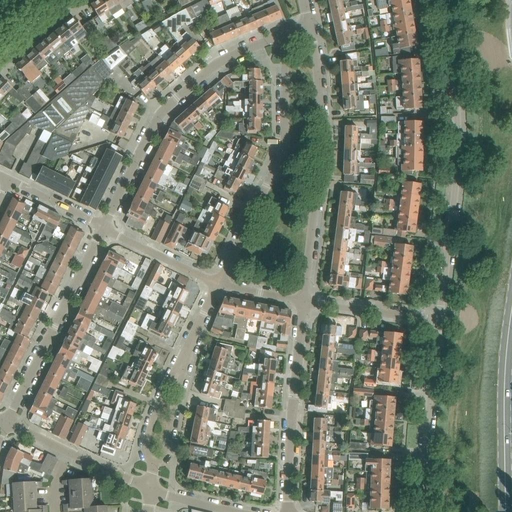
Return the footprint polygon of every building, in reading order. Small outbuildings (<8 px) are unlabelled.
[(101,0),(98,0),(90,5),(98,17),(94,19),(100,28),(104,25),(102,23),(112,16),(101,0)] [(116,0),(101,0),(112,16),(122,9),(118,3),(116,0)] [(116,0),(118,3),(122,9),(123,10),(134,3),(131,0),(116,0)] [(205,0),(187,9),(186,10),(191,20),(193,23),(192,20),(213,10),(211,5),(207,0),(205,0)] [(281,18),(273,0),(272,0),(267,2),(267,3),(263,5),(270,23),(281,18)] [(327,0),(330,11),(357,5),(356,1),(348,3),(347,0),(327,0)] [(376,0),(378,9),(389,7),(391,6),(393,14),(410,11),(408,0),(397,0),(376,0)] [(259,27),(270,23),(263,5),(252,10),(252,11),(259,27)] [(330,11),(333,23),(345,21),(343,13),(358,10),(357,5),(330,11)] [(177,42),(190,56),(200,48),(191,38),(187,33),(181,37),(176,31),(185,23),(187,27),(193,23),(191,20),(186,10),(162,24),(164,26),(178,42),(177,42)] [(259,27),(252,11),(245,14),(247,18),(242,20),(247,32),(259,27)] [(391,26),(412,22),(410,11),(393,14),(394,20),(379,23),(380,28),(387,26),(391,26)] [(237,37),(247,32),(242,20),(239,13),(232,16),(230,22),(232,25),(237,37)] [(88,35),(74,17),(64,25),(78,43),(88,35)] [(335,34),(351,31),(356,30),(355,28),(355,26),(350,28),(349,26),(346,27),(345,21),(333,23),(335,34)] [(397,37),(414,34),(412,22),(391,26),(392,30),(395,30),(397,37)] [(162,24),(152,30),(154,33),(164,26),(162,24)] [(214,46),(225,42),(220,29),(218,24),(213,26),(215,32),(209,34),(214,46)] [(64,25),(54,33),(69,52),(70,53),(80,45),(78,43),(64,25)] [(220,29),(225,42),(237,37),(232,25),(220,29)] [(363,41),(369,39),(367,29),(356,31),(357,35),(362,34),(363,41)] [(152,30),(141,36),(143,39),(144,39),(147,44),(157,36),(154,33),(152,30)] [(351,31),(335,34),(338,47),(340,46),(341,52),(354,50),(353,44),(350,44),(348,37),(352,36),(351,31)] [(54,33),(44,41),(55,54),(59,50),(64,56),(69,52),(54,33)] [(397,37),(390,38),(391,52),(393,51),(393,55),(410,53),(409,47),(416,46),(415,40),(416,40),(415,35),(414,35),(414,34),(397,37)] [(107,36),(102,40),(112,52),(116,49),(107,36)] [(143,39),(141,36),(130,43),(134,47),(143,39)] [(107,55),(112,52),(102,40),(98,43),(107,55)] [(50,58),(55,54),(44,41),(34,49),(48,65),(52,61),(50,58)] [(181,64),(190,56),(177,42),(169,50),(181,64)] [(158,56),(160,58),(172,72),(181,64),(169,50),(165,46),(160,50),(162,52),(158,56)] [(111,71),(127,57),(119,47),(116,49),(112,52),(107,55),(102,59),(95,65),(92,67),(103,82),(106,79),(110,83),(114,80),(110,76),(113,73),(111,71)] [(34,49),(25,57),(39,73),(48,65),(34,49)] [(341,73),(372,71),(371,67),(360,67),(357,67),(356,53),(345,55),(346,61),(340,61),(341,73)] [(419,73),(418,60),(411,61),(410,55),(392,57),(393,74),(401,74),(419,73)] [(163,80),(172,72),(160,58),(158,56),(149,64),(163,80)] [(25,57),(15,66),(31,83),(40,75),(39,73),(25,57)] [(84,71),(85,72),(92,67),(95,65),(91,60),(86,64),(85,63),(81,67),(84,71)] [(143,67),(139,70),(154,88),(163,80),(149,64),(149,63),(144,68),(143,67)] [(78,109),(82,105),(92,96),(100,88),(103,82),(92,67),(85,72),(86,73),(63,92),(78,109)] [(76,79),(84,71),(81,67),(72,74),(76,79)] [(242,82),(259,82),(259,70),(256,69),(256,67),(247,67),(247,76),(242,76),(242,82)] [(145,96),(154,88),(139,70),(134,75),(137,79),(131,84),(135,88),(136,87),(141,92),(145,96)] [(372,71),(341,73),(342,86),(357,84),(356,79),(362,78),(361,77),(372,76),(372,83),(373,83),(375,83),(374,72),(374,71),(372,71)] [(419,84),(419,73),(401,74),(402,80),(399,81),(399,82),(399,86),(419,84)] [(66,87),(76,79),(72,74),(63,82),(66,87)] [(232,84),(225,76),(221,80),(227,87),(232,84)] [(24,100),(2,78),(0,80),(0,93),(5,99),(8,95),(19,105),(24,100)] [(219,81),(210,89),(209,91),(206,93),(201,97),(212,110),(222,102),(218,98),(222,96),(222,90),(225,88),(219,81)] [(66,87),(63,82),(53,90),(57,95),(66,87)] [(245,87),(245,94),(261,94),(261,82),(259,82),(242,82),(235,82),(233,82),(233,86),(239,86),(239,87),(245,87)] [(357,84),(342,86),(342,97),(358,96),(357,84)] [(401,98),(403,97),(420,96),(419,84),(399,86),(400,92),(401,92),(401,98)] [(28,123),(18,131),(25,136),(26,134),(29,136),(34,126),(43,130),(38,139),(47,144),(51,135),(52,134),(78,109),(63,92),(28,123)] [(31,97),(41,108),(46,104),(36,92),(31,97)] [(233,107),(261,107),(261,94),(245,94),(245,100),(239,100),(239,101),(228,101),(228,107),(233,107)] [(24,103),(34,115),(41,108),(31,97),(31,96),(25,102),(24,103)] [(82,105),(90,109),(95,97),(92,96),(82,105)] [(121,97),(116,108),(133,116),(138,105),(133,103),(136,99),(129,96),(127,100),(121,97)] [(363,101),(359,101),(358,96),(342,97),(343,110),(355,109),(355,111),(363,110),(363,101)] [(421,108),(420,96),(403,97),(401,98),(395,98),(396,110),(414,109),(421,108)] [(216,114),(212,110),(201,97),(192,106),(200,115),(205,111),(211,118),(213,117),(217,122),(220,119),(216,114)] [(52,134),(51,135),(62,139),(72,145),(72,144),(88,113),(88,112),(90,109),(82,105),(78,109),(52,134)] [(187,109),(183,114),(194,127),(197,130),(202,126),(196,119),(200,115),(192,106),(191,106),(187,109)] [(242,112),(242,119),(248,118),(248,119),(259,119),(261,119),(261,107),(233,107),(233,110),(239,110),(239,112),(242,112)] [(115,108),(109,118),(115,121),(116,121),(127,127),(133,116),(116,108),(115,108)] [(125,132),(127,127),(116,121),(115,121),(109,118),(90,109),(88,112),(88,113),(106,121),(102,129),(122,138),(122,137),(125,137),(127,134),(125,132)] [(219,111),(216,114),(220,119),(224,116),(219,111)] [(9,120),(12,123),(19,129),(27,121),(18,112),(9,120)] [(184,135),(189,130),(189,131),(194,127),(183,114),(171,123),(169,128),(184,135)] [(259,131),(259,119),(248,119),(248,118),(242,119),(242,123),(239,123),(239,132),(241,133),(246,133),(256,133),(256,131),(259,131)] [(397,133),(397,134),(421,135),(422,123),(398,122),(398,133),(397,133)] [(12,123),(5,131),(11,136),(19,129),(12,123)] [(345,126),(344,139),(360,139),(370,139),(372,139),(373,135),(356,134),(357,127),(345,126)] [(164,139),(176,145),(186,150),(189,145),(184,143),(186,138),(181,136),(168,130),(164,139)] [(205,140),(208,143),(216,133),(213,130),(203,138),(205,140)] [(0,135),(0,141),(2,143),(3,143),(11,136),(5,131),(0,135)] [(18,131),(13,136),(21,142),(25,136),(18,131)] [(231,140),(233,134),(220,132),(217,135),(216,137),(231,140)] [(421,147),(421,135),(397,134),(397,140),(390,140),(390,146),(396,146),(421,147)] [(51,160),(67,156),(72,145),(62,139),(51,135),(47,144),(44,148),(42,153),(40,158),(37,163),(36,165),(51,160)] [(13,136),(5,142),(16,147),(21,142),(13,136)] [(38,139),(36,144),(44,148),(47,144),(38,139)] [(176,145),(164,139),(159,149),(171,155),(176,145)] [(239,139),(233,151),(237,154),(238,153),(251,160),(257,149),(254,147),(254,145),(246,141),(241,139),(239,139)] [(344,139),(344,150),(359,151),(360,143),(360,139),(344,139)] [(13,152),(16,147),(5,142),(3,147),(13,152)] [(33,149),(42,153),(44,148),(36,144),(33,149)] [(101,160),(116,168),(122,157),(115,153),(118,147),(112,144),(109,150),(107,149),(101,160)] [(202,146),(197,156),(200,157),(203,158),(207,149),(202,146)] [(396,159),(398,159),(421,159),(421,147),(396,146),(396,159)] [(1,152),(6,154),(11,157),(13,152),(3,147),(1,152)] [(226,148),(224,153),(229,155),(226,162),(236,166),(247,172),(248,171),(250,172),(253,167),(250,166),(253,160),(251,160),(238,153),(237,154),(233,151),(226,148)] [(33,149),(31,154),(40,158),(42,153),(33,149)] [(154,158),(167,165),(171,155),(159,149),(154,158)] [(344,150),(343,162),(371,163),(371,158),(359,158),(359,151),(344,150)] [(177,158),(182,160),(186,162),(187,158),(184,156),(184,155),(179,153),(177,158)] [(1,165),(6,168),(11,157),(6,154),(1,165)] [(31,154),(28,159),(37,163),(40,158),(31,154)] [(189,164),(196,166),(200,157),(197,156),(194,154),(189,164)] [(11,170),(16,159),(11,157),(6,168),(11,170)] [(154,158),(149,168),(172,179),(175,174),(170,172),(172,167),(167,165),(154,158)] [(26,164),(29,166),(35,168),(36,165),(37,163),(28,159),(26,164)] [(401,175),(412,175),(412,171),(421,171),(421,159),(398,159),(398,166),(401,166),(401,175)] [(96,171),(111,179),(116,168),(101,160),(96,171)] [(242,183),(247,172),(236,166),(226,162),(226,161),(222,168),(219,167),(217,171),(240,182),(242,183)] [(343,162),(343,175),(344,175),(354,175),(355,175),(355,174),(358,174),(359,167),(371,167),(371,163),(343,162)] [(24,177),(29,166),(26,164),(24,163),(19,174),(18,173),(18,174),(24,177)] [(201,163),(196,173),(200,175),(204,168),(214,173),(215,170),(207,166),(201,163)] [(32,173),(35,168),(29,166),(24,177),(29,179),(30,178),(32,173)] [(30,178),(29,179),(35,182),(46,187),(53,173),(42,167),(38,176),(32,173),(30,178)] [(149,168),(145,178),(157,184),(163,187),(166,182),(176,187),(174,191),(182,195),(186,186),(172,179),(149,168)] [(111,179),(96,171),(91,182),(105,190),(111,179)] [(235,193),(240,182),(217,171),(214,176),(217,178),(214,185),(217,187),(222,189),(231,194),(232,192),(235,193)] [(46,187),(57,193),(64,178),(53,173),(46,187)] [(361,175),(360,184),(373,185),(374,176),(361,175)] [(194,176),(192,181),(205,187),(207,182),(194,176)] [(64,178),(57,193),(68,198),(75,184),(64,178)] [(140,187),(152,193),(155,188),(157,184),(145,178),(140,187)] [(202,193),(205,187),(192,181),(189,187),(202,193)] [(85,193),(100,200),(105,190),(91,182),(85,193)] [(395,187),(394,194),(398,195),(418,197),(420,185),(400,182),(399,187),(395,187)] [(135,197),(148,203),(152,193),(140,187),(135,197)] [(358,194),(341,192),(339,204),(355,206),(360,206),(367,207),(367,202),(361,201),(361,200),(357,200),(358,194)] [(85,193),(80,204),(95,211),(100,200),(85,193)] [(397,202),(397,206),(417,209),(418,197),(398,195),(397,202)] [(28,212),(33,203),(26,200),(24,203),(12,197),(8,206),(27,216),(28,214),(29,215),(30,213),(28,212)] [(135,197),(131,206),(148,215),(149,215),(154,217),(157,212),(152,210),(154,206),(148,203),(135,197)] [(207,212),(208,213),(222,219),(228,208),(225,206),(226,204),(211,197),(207,205),(209,206),(207,212)] [(192,205),(183,200),(179,207),(189,212),(192,205)] [(355,206),(339,204),(338,216),(349,217),(350,210),(354,211),(355,206)] [(27,216),(8,206),(3,215),(18,222),(20,217),(31,222),(34,215),(30,213),(29,215),(28,214),(27,216)] [(39,206),(37,210),(34,214),(31,222),(30,224),(34,226),(33,229),(38,231),(42,224),(43,225),(50,212),(39,206)] [(148,215),(131,206),(126,216),(129,217),(126,224),(140,231),(148,215)] [(396,211),(395,219),(415,221),(417,209),(397,206),(396,211)] [(61,217),(50,212),(43,225),(45,225),(41,233),(45,235),(47,240),(50,239),(51,237),(55,230),(59,222),(61,217)] [(186,215),(180,212),(176,221),(182,223),(186,215)] [(208,213),(203,224),(218,231),(224,220),(222,219),(208,213)] [(15,227),(18,222),(3,215),(0,221),(0,224),(30,239),(28,233),(24,231),(15,227)] [(169,224),(172,217),(166,215),(163,221),(169,224)] [(338,216),(336,228),(356,230),(363,231),(365,231),(368,232),(369,226),(364,225),(361,225),(360,224),(357,224),(356,224),(356,218),(349,217),(338,216)] [(372,228),(371,234),(404,238),(405,232),(414,233),(415,221),(395,219),(394,225),(394,231),(372,228)] [(169,224),(163,221),(160,220),(151,239),(160,243),(169,224)] [(213,242),(218,231),(203,224),(197,221),(192,231),(202,236),(211,241),(213,242)] [(65,225),(59,222),(55,230),(79,242),(84,233),(72,227),(74,223),(70,222),(68,225),(70,226),(68,230),(64,228),(65,225)] [(173,250),(176,243),(181,232),(191,237),(185,248),(192,252),(200,256),(201,252),(206,254),(210,247),(209,246),(211,241),(202,236),(192,231),(175,223),(164,245),(173,250)] [(0,235),(9,240),(16,244),(18,239),(28,244),(30,239),(0,224),(0,235)] [(356,230),(336,228),(335,239),(352,242),(352,241),(355,241),(356,230)] [(33,241),(37,234),(29,230),(32,240),(33,241)] [(65,239),(63,245),(75,251),(79,242),(55,230),(51,237),(53,238),(54,236),(61,239),(62,238),(65,239)] [(0,235),(0,247),(4,249),(9,240),(0,235)] [(394,250),(393,257),(410,260),(412,247),(401,246),(402,240),(371,236),(370,247),(394,250)] [(352,242),(335,239),(333,252),(348,253),(349,249),(351,249),(352,242)] [(39,244),(71,260),(75,251),(63,245),(60,250),(48,244),(48,241),(47,242),(39,244)] [(66,269),(71,260),(39,244),(35,245),(33,249),(41,253),(43,250),(50,254),(48,259),(66,269)] [(17,256),(24,259),(29,250),(22,246),(17,255),(17,256)] [(4,249),(0,247),(0,257),(2,253),(10,257),(12,253),(4,249)] [(108,251),(103,262),(121,270),(126,260),(108,251)] [(348,253),(333,252),(332,263),(344,265),(348,265),(349,258),(364,260),(365,256),(365,255),(360,255),(353,254),(348,253)] [(15,254),(11,264),(14,265),(20,268),(24,259),(17,256),(17,255),(15,254)] [(29,257),(27,260),(32,263),(38,266),(40,262),(29,257)] [(389,269),(409,271),(410,260),(393,257),(392,264),(389,264),(389,269)] [(40,267),(62,278),(66,269),(48,259),(45,264),(42,263),(40,267)] [(145,259),(136,278),(142,280),(151,261),(145,259)] [(98,271),(111,277),(116,280),(118,274),(129,280),(131,275),(121,270),(103,262),(98,271)] [(344,265),(332,263),(330,275),(345,277),(357,278),(357,273),(343,271),(344,265)] [(167,297),(183,304),(188,293),(184,291),(185,289),(171,282),(167,290),(155,284),(163,267),(156,264),(145,286),(151,288),(150,289),(152,289),(162,295),(162,294),(167,296),(167,297)] [(57,287),(62,278),(40,267),(35,276),(57,287)] [(383,280),(390,281),(407,283),(409,271),(389,269),(385,268),(378,267),(377,273),(384,274),(383,280)] [(0,269),(0,278),(2,275),(8,279),(6,283),(11,286),(15,277),(10,274),(4,271),(0,269)] [(94,281),(106,287),(111,277),(98,271),(94,281)] [(28,283),(32,285),(48,294),(53,296),(57,287),(35,276),(33,281),(20,275),(18,278),(20,279),(28,283)] [(179,275),(176,281),(186,286),(189,280),(179,275)] [(345,277),(330,275),(330,277),(327,276),(326,284),(329,285),(334,286),(333,290),(340,290),(341,287),(348,288),(348,283),(354,283),(354,288),(360,289),(362,279),(357,279),(357,278),(345,277)] [(142,280),(136,278),(135,277),(131,287),(137,290),(142,280)] [(26,293),(32,296),(44,302),(48,294),(32,285),(28,283),(20,279),(18,278),(16,282),(28,288),(26,293)] [(366,280),(365,290),(372,291),(373,281),(366,280)] [(89,290),(102,296),(107,299),(110,293),(115,296),(117,292),(106,287),(94,281),(89,290)] [(406,295),(407,283),(390,281),(389,288),(375,286),(375,291),(386,293),(406,295)] [(0,291),(7,295),(8,291),(0,286),(0,291)] [(145,286),(140,297),(147,300),(152,289),(150,289),(151,288),(145,286)] [(11,292),(9,296),(14,298),(18,289),(14,287),(11,292)] [(89,290),(84,300),(107,311),(123,319),(127,309),(122,306),(112,301),(109,306),(105,304),(107,299),(102,296),(89,290)] [(132,299),(135,294),(129,291),(126,297),(132,299)] [(40,311),(44,302),(32,296),(26,293),(24,292),(19,301),(40,311)] [(35,320),(40,311),(19,301),(14,298),(9,296),(7,301),(19,306),(17,311),(35,320)] [(125,300),(122,306),(127,309),(132,299),(126,297),(125,300)] [(161,307),(165,309),(177,315),(183,304),(167,297),(161,307)] [(224,298),(210,331),(221,336),(225,327),(232,328),(232,324),(236,300),(224,298)] [(84,300),(80,309),(93,316),(97,318),(100,313),(105,315),(107,311),(84,300)] [(243,341),(247,319),(250,303),(236,300),(232,324),(237,325),(236,328),(234,339),(243,341)] [(137,302),(134,308),(142,312),(145,305),(137,302)] [(247,319),(261,322),(264,306),(250,303),(247,319)] [(264,306),(261,322),(259,331),(273,333),(278,308),(264,306)] [(283,335),(288,335),(291,311),(278,308),(273,333),(280,335),(283,335)] [(31,329),(35,320),(17,311),(14,316),(10,315),(11,313),(3,309),(0,314),(31,329)] [(80,309),(74,321),(88,327),(99,333),(107,337),(112,339),(114,335),(95,325),(96,324),(90,322),(93,316),(80,309)] [(158,313),(156,318),(160,320),(172,326),(174,321),(176,322),(178,317),(177,316),(177,315),(165,309),(163,315),(158,313)] [(31,329),(0,314),(0,319),(10,324),(8,329),(18,334),(26,338),(31,329)] [(152,322),(147,331),(154,334),(161,337),(162,335),(166,338),(167,336),(168,337),(171,332),(169,331),(172,326),(160,320),(158,325),(152,322)] [(85,333),(88,327),(74,321),(69,332),(94,344),(96,340),(90,337),(85,333)] [(125,327),(135,331),(137,326),(128,321),(125,327)] [(323,335),(334,336),(342,337),(345,337),(345,335),(342,335),(343,327),(324,325),(324,326),(321,325),(320,334),(323,334),(323,335)] [(130,341),(135,331),(125,327),(120,336),(130,341)] [(383,338),(382,345),(400,347),(401,335),(370,331),(369,337),(376,338),(376,337),(381,337),(383,338)] [(69,332),(63,343),(82,352),(85,345),(105,355),(107,351),(102,348),(94,344),(69,332)] [(18,334),(14,343),(26,349),(31,341),(26,338),(18,334)] [(334,336),(323,335),(321,347),(354,351),(355,345),(334,343),(334,336)] [(248,348),(255,349),(257,337),(249,336),(247,347),(248,348)] [(112,339),(107,337),(102,348),(107,351),(113,339),(112,339)] [(255,349),(265,350),(266,345),(267,339),(257,337),(255,349)] [(0,345),(0,347),(22,358),(26,349),(14,343),(4,338),(0,345)] [(286,349),(287,349),(287,342),(282,341),(276,340),(276,347),(286,348),(286,349)] [(139,341),(133,355),(136,356),(135,358),(151,365),(154,359),(155,360),(157,355),(156,354),(156,353),(152,351),(153,349),(146,346),(147,344),(139,341)] [(102,362),(82,352),(63,343),(58,354),(76,363),(79,364),(82,358),(91,362),(88,369),(96,373),(102,362)] [(232,346),(216,343),(211,359),(228,364),(237,367),(239,362),(234,361),(234,360),(228,358),(232,346)] [(367,356),(399,359),(400,347),(382,345),(382,352),(367,351),(367,356)] [(0,352),(7,356),(5,361),(18,367),(22,358),(0,347),(0,352)] [(114,348),(112,347),(106,357),(114,361),(120,350),(118,350),(114,348)] [(355,351),(354,351),(321,347),(320,359),(336,361),(337,353),(355,355),(355,354),(355,351)] [(264,358),(263,358),(262,365),(253,364),(253,365),(247,365),(246,369),(257,370),(274,372),(275,367),(277,367),(277,362),(275,361),(276,354),(276,353),(265,350),(264,358)] [(58,354),(53,363),(71,372),(76,363),(58,354)] [(381,362),(380,369),(397,371),(399,359),(367,356),(362,355),(362,360),(381,362)] [(0,369),(13,376),(18,367),(5,361),(0,358),(0,369)] [(135,358),(130,369),(146,376),(151,365),(135,358)] [(228,364),(211,359),(207,371),(220,375),(227,377),(227,375),(224,374),(226,368),(231,370),(231,369),(237,371),(239,367),(237,367),(228,364)] [(336,361),(320,359),(319,371),(340,373),(340,368),(335,368),(336,361)] [(48,373),(61,379),(66,382),(71,372),(53,363),(48,373)] [(120,364),(118,366),(125,369),(119,382),(128,385),(128,384),(135,387),(136,385),(140,387),(141,386),(142,387),(145,382),(143,381),(146,376),(130,369),(120,364)] [(13,376),(0,369),(0,381),(9,385),(13,376)] [(377,376),(376,381),(396,383),(397,371),(380,369),(379,376),(377,376)] [(205,370),(203,376),(206,377),(204,383),(220,388),(221,387),(232,390),(232,391),(237,392),(238,387),(227,384),(227,383),(225,382),(227,377),(220,375),(207,371),(205,370)] [(256,383),(273,384),(274,372),(257,370),(256,383)] [(340,373),(319,371),(317,383),(329,384),(337,385),(337,378),(345,379),(345,374),(340,373)] [(48,373),(43,382),(56,389),(61,379),(48,373)] [(98,374),(96,379),(107,384),(109,378),(98,374)] [(365,374),(364,386),(375,387),(376,381),(371,380),(372,375),(365,374)] [(87,392),(92,382),(83,378),(76,375),(71,384),(87,392)] [(96,379),(86,400),(90,402),(94,392),(107,397),(109,391),(105,389),(107,384),(96,379)] [(9,385),(0,381),(0,392),(4,394),(9,385)] [(43,382),(39,392),(51,398),(56,389),(43,382)] [(251,382),(250,394),(272,397),(273,384),(256,383),(251,382)] [(220,388),(204,383),(200,394),(212,398),(219,400),(221,393),(219,392),(220,388)] [(329,384),(317,383),(316,395),(348,399),(349,394),(328,391),(329,384)] [(353,389),(353,395),(373,397),(374,391),(353,389)] [(115,410),(131,416),(136,404),(131,403),(132,401),(125,398),(126,395),(115,391),(112,402),(117,404),(115,410)] [(52,411),(61,415),(73,421),(78,411),(67,406),(65,411),(54,406),(57,401),(51,398),(39,392),(34,402),(52,411)] [(248,394),(247,400),(254,401),(254,407),(270,409),(272,397),(250,394),(248,394)] [(348,399),(316,395),(315,407),(330,409),(331,401),(348,403),(348,399)] [(370,408),(371,408),(393,410),(394,398),(374,396),(374,401),(370,401),(370,408)] [(225,399),(224,406),(234,408),(236,399),(236,398),(232,397),(231,400),(225,399)] [(240,399),(236,399),(234,408),(233,412),(245,413),(245,407),(239,406),(240,399)] [(47,421),(52,411),(34,402),(29,412),(41,418),(47,421)] [(197,406),(195,418),(207,421),(215,422),(218,410),(197,406)] [(233,413),(233,412),(234,408),(224,406),(223,412),(228,412),(227,417),(232,418),(233,413)] [(104,407),(102,412),(111,415),(108,421),(128,428),(128,427),(130,427),(131,422),(130,421),(131,416),(115,410),(104,407)] [(370,420),(372,421),(392,422),(393,410),(371,408),(370,420)] [(64,440),(73,421),(61,415),(52,434),(64,440)] [(195,418),(192,430),(209,433),(219,436),(220,431),(213,429),(215,422),(207,421),(195,418)] [(314,419),(313,431),(334,432),(335,427),(325,427),(326,419),(314,419)] [(374,433),(391,434),(392,422),(372,421),(370,420),(356,419),(355,425),(374,426),(374,433)] [(83,423),(82,425),(87,427),(99,431),(100,431),(107,434),(124,439),(125,435),(127,435),(129,429),(127,428),(128,428),(108,421),(104,420),(101,427),(85,421),(83,423)] [(241,432),(252,433),(269,434),(269,421),(253,420),(252,426),(247,426),(247,428),(241,428),(241,432)] [(73,433),(69,442),(78,447),(87,427),(82,425),(78,423),(73,433)] [(192,430),(190,443),(202,445),(208,446),(210,439),(213,440),(213,439),(225,442),(226,437),(223,437),(219,436),(209,433),(192,430)] [(100,431),(97,439),(105,441),(101,451),(113,455),(115,450),(119,451),(120,451),(122,451),(124,445),(122,444),(123,440),(124,439),(107,434),(100,431)] [(228,438),(228,439),(235,439),(235,436),(240,436),(240,432),(230,431),(228,438)] [(313,431),(313,443),(329,444),(330,437),(341,438),(341,432),(334,432),(313,431)] [(251,445),(268,446),(269,434),(252,433),(251,445)] [(370,445),(390,447),(391,434),(374,433),(371,433),(370,445)] [(313,443),(312,455),(340,457),(340,451),(332,451),(332,444),(329,444),(313,443)] [(248,457),(267,458),(268,446),(251,445),(251,452),(248,451),(248,457)] [(190,464),(187,478),(200,481),(205,461),(200,460),(200,461),(197,461),(198,457),(192,456),(193,453),(206,456),(208,449),(189,446),(188,464),(190,464)] [(28,467),(31,462),(22,457),(23,454),(11,448),(6,458),(28,467)] [(39,471),(44,474),(50,476),(58,460),(47,454),(39,471)] [(312,455),(311,467),(328,467),(328,460),(346,461),(346,457),(340,457),(312,455)] [(1,484),(1,485),(12,485),(12,484),(16,473),(22,474),(24,470),(26,471),(28,467),(6,458),(3,470),(1,484)] [(366,472),(388,473),(389,460),(367,460),(366,460),(366,461),(366,472)] [(209,466),(209,464),(210,462),(205,461),(200,481),(213,484),(216,467),(209,466)] [(216,467),(213,484),(224,487),(228,469),(216,466),(216,467)] [(311,467),(311,479),(343,480),(343,476),(333,475),(333,468),(328,468),(328,467),(311,467)] [(228,469),(224,487),(236,489),(240,472),(228,469)] [(240,472),(236,489),(248,492),(252,475),(247,474),(247,472),(241,470),(240,472)] [(252,475),(248,492),(262,495),(266,482),(266,474),(254,471),(252,475)] [(357,484),(388,485),(388,473),(366,472),(366,479),(357,478),(357,484)] [(41,481),(41,482),(47,482),(50,476),(44,474),(41,481)] [(91,479),(62,481),(62,485),(69,485),(70,504),(63,505),(64,509),(92,507),(92,499),(91,499),(91,488),(91,479)] [(311,479),(310,491),(323,491),(323,486),(326,486),(326,484),(331,485),(331,484),(342,485),(343,480),(311,479)] [(41,482),(12,484),(12,485),(12,493),(13,493),(14,503),(13,503),(13,511),(16,511),(18,511),(46,510),(46,506),(36,506),(35,487),(41,486),(41,482)] [(370,496),(388,497),(388,485),(357,484),(356,490),(364,490),(364,489),(371,489),(370,496)] [(323,491),(310,491),(309,502),(321,502),(329,503),(329,498),(335,498),(335,501),(342,501),(342,492),(330,492),(323,491)] [(367,511),(376,511),(376,509),(387,509),(388,497),(370,496),(370,503),(367,503),(367,511)] [(332,511),(341,511),(342,503),(333,503),(332,511)]
